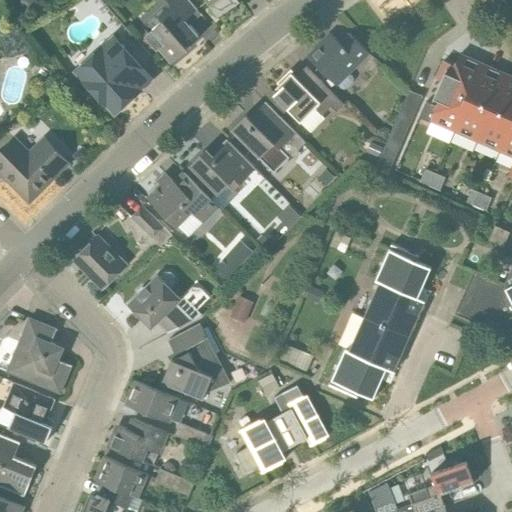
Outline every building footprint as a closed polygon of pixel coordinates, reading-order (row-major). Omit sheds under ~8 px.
[(156,51),(159,48),(171,63),(189,49),(186,46),(199,35),(186,20),(194,12),(181,0),(166,0),(170,4),(158,15),(162,21),(144,37),(156,51)] [(218,0),(209,7),(218,17),(238,3),(235,0),(218,0)] [(337,86),(370,53),(350,33),(340,43),(330,33),(307,56),(337,86)] [(112,35),(73,70),(114,115),(142,89),(135,82),(146,72),(112,35)] [(430,122),(511,158),(511,163),(507,175),(511,176),(511,78),(460,55),(455,66),(444,61),(436,78),(441,81),(433,100),(438,103),(437,106),(426,102),(419,117),(430,122)] [(336,112),(344,104),(306,66),(296,77),(292,73),(294,72),(291,69),(277,83),(279,85),(277,87),(279,89),(273,95),(300,122),(314,108),(321,116),(330,106),(336,112)] [(388,173),(414,114),(422,96),(409,90),(375,167),(388,173)] [(246,114),(231,130),(273,172),(289,156),(281,148),(297,133),(265,102),(250,118),(246,114)] [(390,130),(384,127),(379,128),(376,135),(385,140),(390,130)] [(29,150),(16,137),(0,152),(0,172),(3,176),(6,173),(31,199),(28,201),(29,202),(69,163),(43,137),(29,150)] [(376,158),(383,145),(372,140),(366,153),(376,158)] [(233,190),(255,168),(229,142),(214,157),(207,150),(191,166),(218,194),(228,184),(233,190)] [(82,146),(73,155),(82,165),(91,155),(82,146)] [(420,182),(430,186),(435,173),(426,168),(420,182)] [(335,177),(326,169),(318,178),(327,186),(335,177)] [(219,208),(198,187),(184,173),(175,182),(171,178),(164,185),(162,184),(149,197),(178,226),(192,213),(203,224),(219,208)] [(435,173),(430,186),(440,191),(445,177),(435,173)] [(466,202),(476,207),(482,193),(472,189),(466,202)] [(482,193),(476,207),(486,211),(492,198),(482,193)] [(152,238),(163,227),(143,207),(132,218),(152,238)] [(495,225),(488,240),(504,247),(510,232),(495,225)] [(163,227),(153,238),(161,246),(172,234),(164,226),(163,227)] [(257,240),(266,248),(274,240),(265,231),(257,240)] [(336,231),(329,247),(344,253),(351,238),(336,231)] [(103,288),(125,265),(98,237),(75,259),(103,288)] [(431,268),(417,261),(418,257),(415,256),(414,260),(406,256),(407,252),(391,245),(390,249),(376,281),(379,282),(364,316),(349,349),(346,347),(331,381),(330,385),(346,392),(347,388),(356,391),(354,395),(357,397),(359,393),(373,399),(387,369),(394,372),(394,371),(409,336),(424,302),(425,302),(425,301),(418,298),(431,268)] [(228,279),(243,263),(230,252),(216,268),(228,279)] [(511,270),(509,272),(505,284),(474,270),(455,315),(503,336),(511,330),(511,270)] [(168,333),(202,315),(182,295),(180,297),(159,275),(129,305),(152,328),(157,322),(168,333)] [(312,286),(307,298),(321,304),(326,292),(312,286)] [(240,295),(231,316),(245,322),(254,301),(240,295)] [(7,371),(42,386),(60,393),(72,366),(59,360),(60,356),(55,344),(51,342),(57,329),(29,318),(7,371)] [(162,383),(203,400),(206,392),(229,381),(200,323),(186,331),(168,340),(175,352),(162,383)] [(286,344),(280,359),(295,366),(301,351),(286,344)] [(272,373),(258,381),(265,395),(280,387),(272,373)] [(180,398),(134,380),(124,404),(170,423),(180,398)] [(6,409),(14,412),(8,427),(46,443),(54,423),(53,419),(48,417),(55,400),(13,382),(3,408),(6,409)] [(262,419),(261,418),(240,430),(263,472),(284,461),(280,453),(306,439),(311,446),(326,438),(297,385),(274,398),(282,413),(264,423),(262,419)] [(109,447),(153,465),(158,453),(160,454),(169,433),(134,419),(129,429),(121,426),(117,428),(109,447)] [(207,433),(179,422),(174,435),(202,446),(207,433)] [(0,486),(24,496),(37,466),(14,457),(20,442),(0,434),(0,486)] [(440,445),(425,454),(428,460),(444,452),(440,445)] [(106,485),(133,496),(138,499),(149,474),(105,457),(95,481),(106,485)] [(400,507),(401,511),(427,511),(440,507),(436,496),(468,484),(472,483),(474,483),(474,481),(467,461),(463,462),(462,457),(446,462),(448,467),(432,473),(435,481),(436,484),(426,488),(410,494),(413,502),(400,507)] [(194,482),(160,468),(155,482),(188,496),(194,482)] [(376,511),(399,511),(398,508),(388,482),(369,492),(376,511)] [(105,511),(110,502),(128,509),(133,496),(106,485),(101,497),(96,495),(95,498),(89,495),(82,511),(105,511)] [(0,511),(22,511),(24,507),(0,497),(0,511)]
